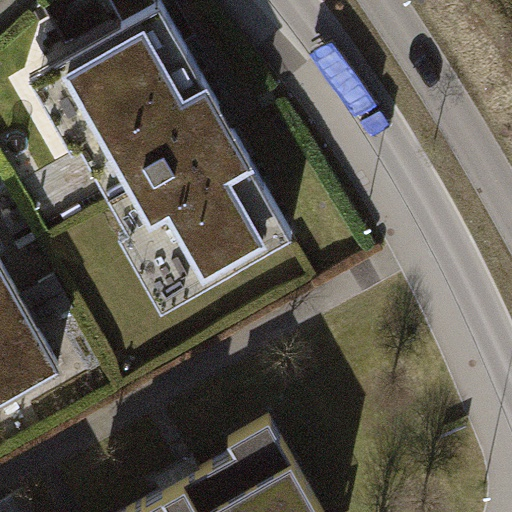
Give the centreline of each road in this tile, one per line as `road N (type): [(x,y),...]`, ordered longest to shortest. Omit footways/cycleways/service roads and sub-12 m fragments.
road 1 (secondary): [(295,0),(336,47),(446,229),(511,376)]
road 2 (secondary): [(511,210),(384,0)]
